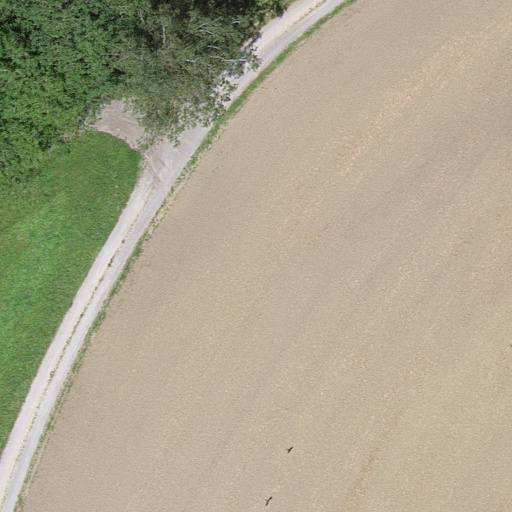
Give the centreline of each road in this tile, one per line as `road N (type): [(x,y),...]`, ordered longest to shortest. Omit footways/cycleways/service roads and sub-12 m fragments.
road 1 (track): [(320,0),(249,53),(164,157),(81,294),(0,492)]
road 2 (track): [(164,157),(131,126),(100,120),(68,127),(0,172)]
